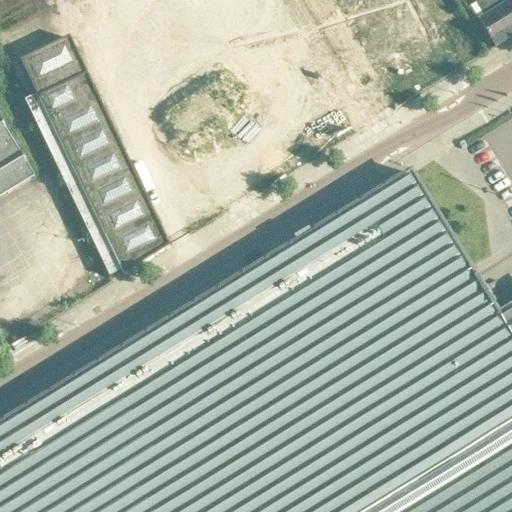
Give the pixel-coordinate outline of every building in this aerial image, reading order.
[(229,0),(237,11),(231,15),(237,12),(252,36),(267,60),(261,64),(261,65),(267,61),(282,85),(288,95),(275,103),(297,140),(287,146),(288,147),(298,141),(302,148),(328,132),(331,138),(331,137),(332,137),(329,132),(354,116),(331,79),(321,63),(327,59),(291,0),(229,0)] [(395,0),(353,0),(349,3),(350,4),(351,3),(362,22),(396,1),(395,0)] [(495,48),(511,38),(486,0),(476,0),(486,16),(478,21),(495,48)] [(486,0),(511,38),(511,37),(511,8),(508,2),(504,5),(500,0),(486,0)] [(396,1),(362,22),(374,40),(374,41),(381,37),(382,38),(389,33),(396,29),(402,25),(409,21),(396,1)] [(442,1),(437,4),(443,15),(450,11),(444,1),(442,2),(442,1)] [(437,4),(430,8),(437,19),(443,15),(437,4)] [(430,8),(423,12),(430,23),(437,19),(430,8)] [(374,40),(356,51),(391,108),(391,109),(392,111),(486,53),(485,51),(484,51),(459,10),(391,52),(388,48),(382,38),(381,37),(374,41),(374,40)] [(423,12),(415,17),(422,28),(430,23),(423,12)] [(415,17),(409,21),(415,32),(422,28),(415,17)] [(409,21),(402,25),(409,36),(415,32),(409,21)] [(402,25),(396,29),(402,40),(409,36),(402,25)] [(396,29),(389,33),(396,44),(402,40),(396,29)] [(389,33),(382,38),(388,48),(396,44),(389,33)] [(124,276),(170,248),(70,38),(21,62),(37,96),(122,272),(124,276)] [(37,96),(25,102),(110,278),(122,272),(37,96)] [(0,120),(0,199),(35,178),(0,120)] [(409,511),(511,449),(511,308),(499,317),(488,299),(482,289),(469,269),(411,174),(0,426),(0,511),(409,511)] [(511,511),(511,449),(409,511),(511,511)]
